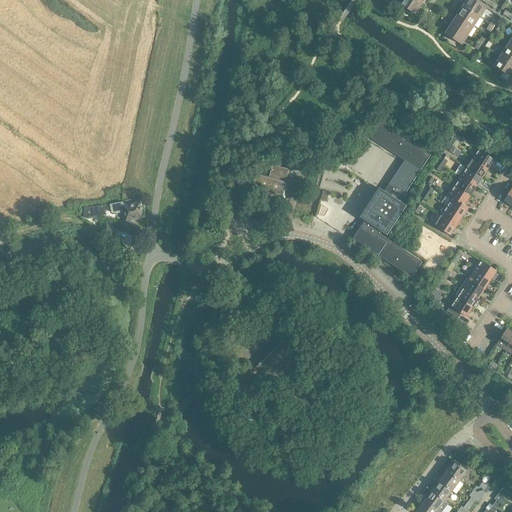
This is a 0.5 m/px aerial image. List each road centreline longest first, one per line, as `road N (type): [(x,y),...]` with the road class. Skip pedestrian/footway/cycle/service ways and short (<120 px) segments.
road 1 (residential): [(489,411),(457,363),(329,244),(291,234),(221,264),(167,257)]
road 2 (track): [(0,22),(106,39),(131,8),(194,15)]
road 3 (track): [(147,268),(76,221),(45,223),(0,243)]
